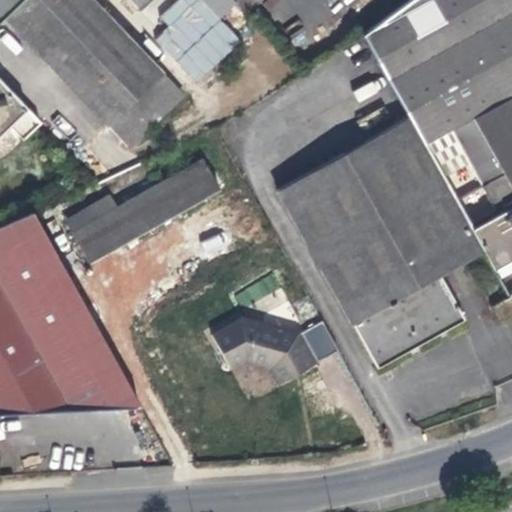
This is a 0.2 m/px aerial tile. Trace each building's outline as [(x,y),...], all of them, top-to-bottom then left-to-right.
[(0,0),(0,17),(2,15),(18,0),(0,0)] [(18,0),(2,15),(105,124),(162,70),(95,0),(18,0)] [(234,0),(245,11),(257,0),(234,0)] [(511,89),(511,0),(402,0),(359,30),(405,112),(422,141),(471,112),(511,90),(511,89)] [(184,92),(162,70),(105,124),(127,146),(184,92)] [(40,121),(0,78),(0,131),(8,124),(23,138),(40,121)] [(511,91),(511,90),(471,112),(511,185),(511,91)] [(349,319),(437,270),(480,246),(469,227),(422,141),(405,112),(274,185),(349,319)] [(511,202),(511,185),(471,112),(422,141),(469,227),(511,202)] [(200,156),(130,196),(146,225),(217,185),(200,156)] [(62,216),(70,230),(115,205),(107,190),(62,216)] [(70,230),(86,259),(146,225),(130,196),(115,205),(70,230)] [(490,263),(508,253),(511,250),(511,202),(469,227),(480,246),(490,263)] [(0,411),(58,409),(140,404),(31,209),(0,223),(0,411)] [(511,259),(508,253),(490,263),(495,272),(511,262),(511,259)] [(437,270),(349,319),(373,362),(426,332),(461,313),(437,270)] [(499,317),(511,309),(511,302),(507,294),(491,303),(499,317)] [(212,336),(213,337),(231,371),(246,362),(270,369),(279,384),(305,369),(338,351),(322,321),(308,329),(292,300),(268,313),(264,326),(241,319),(212,336)]
